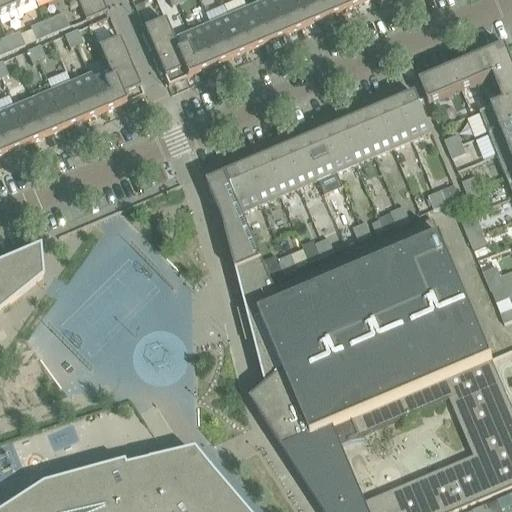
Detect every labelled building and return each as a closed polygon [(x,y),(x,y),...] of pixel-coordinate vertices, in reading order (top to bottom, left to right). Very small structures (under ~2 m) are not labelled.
[(0,0),(0,19),(45,0),(75,0),(85,23),(107,14),(100,0),(0,0)] [(178,7),(174,0),(167,0),(171,10),(178,7)] [(300,33),(286,0),(273,0),(265,3),(281,41),(300,33)] [(319,25),(308,0),(286,0),(300,33),(319,25)] [(338,17),(330,0),(308,0),(319,25),(338,17)] [(357,9),(352,0),(330,0),(338,17),(357,9)] [(352,0),(357,9),(375,2),(374,0),(352,0)] [(402,0),(374,0),(375,2),(378,10),(402,0)] [(281,41),(265,3),(246,11),(262,49),(281,41)] [(262,49),(246,11),(227,19),(243,57),(262,49)] [(69,30),(63,16),(56,19),(62,33),(69,30)] [(62,33),(56,19),(49,22),(55,36),(62,33)] [(243,57),(227,19),(209,27),(225,65),(243,57)] [(55,36),(49,22),(43,24),(49,39),(55,36)] [(172,43),(164,23),(143,32),(144,35),(142,36),(149,53),(151,52),(153,56),(173,48),(171,44),(172,43)] [(49,39),(43,24),(36,27),(42,41),(49,39)] [(42,41),(36,27),(29,30),(35,44),(42,41)] [(225,65),(209,27),(190,35),(206,73),(225,65)] [(83,47),(77,33),(70,36),(76,50),(83,47)] [(24,49),(19,35),(12,38),(18,52),(24,49)] [(206,73),(190,35),(172,43),(171,44),(173,48),(187,81),(192,79),(206,73)] [(76,50),(70,36),(64,39),(69,53),(76,50)] [(18,52),(12,38),(5,40),(11,54),(18,52)] [(11,54),(5,40),(0,42),(0,46),(5,57),(11,54)] [(130,61),(123,44),(120,45),(118,42),(97,51),(106,71),(107,71),(109,75),(129,66),(127,62),(130,61)] [(187,81),(173,48),(153,56),(155,61),(152,62),(160,78),(162,77),(167,90),(187,81)] [(45,63),(39,49),(33,52),(39,66),(45,63)] [(511,103),(511,66),(506,51),(486,59),(494,80),(493,80),(504,106),(504,107),(511,103)] [(39,66),(33,52),(26,55),(32,69),(39,66)] [(494,80),(486,59),(453,73),(462,93),(493,80),(494,80)] [(138,88),(141,87),(133,70),(131,71),(129,66),(109,75),(123,109),(143,100),(138,88)] [(123,109),(109,75),(107,71),(106,71),(88,78),(104,116),(119,110),(123,109)] [(462,93),(453,73),(420,87),(429,108),(462,93)] [(104,116),(88,78),(69,86),(86,124),(104,116)] [(86,124),(69,86),(51,94),(67,132),(86,124)] [(67,132),(51,94),(32,102),(48,140),(67,132)] [(432,136),(418,104),(416,99),(396,107),(412,145),(432,136)] [(48,140),(32,102),(13,110),(29,148),(48,140)] [(511,128),(511,103),(504,107),(504,106),(480,115),(488,138),(511,128)] [(412,145),(396,107),(377,115),(393,153),(412,145)] [(29,148),(13,110),(0,115),(0,131),(10,156),(29,148)] [(393,153),(377,115),(359,123),(375,161),(393,153)] [(375,161),(359,123),(340,131),(356,169),(375,161)] [(511,152),(511,128),(488,138),(497,159),(511,152)] [(0,160),(10,156),(0,131),(0,160)] [(356,169),(340,131),(321,139),(337,177),(356,169)] [(462,148),(458,138),(444,144),(448,154),(462,148)] [(337,177),(321,139),(302,147),(318,185),(337,177)] [(318,185),(302,147),(284,155),(300,193),(318,185)] [(466,157),(462,148),(448,154),(452,163),(466,157)] [(511,177),(511,152),(497,159),(505,180),(511,177)] [(300,193),(284,155),(265,163),(281,201),(300,193)] [(281,201),(265,163),(246,171),(247,172),(262,208),(281,201)] [(262,208),(247,172),(227,181),(238,209),(242,217),(262,208)] [(238,209),(227,181),(226,179),(207,187),(214,202),(220,216),(238,209)] [(480,190),(476,180),(462,186),(466,196),(480,190)] [(460,203),(454,189),(441,195),(447,209),(460,203)] [(484,199),(480,190),(466,196),(470,205),(484,199)] [(447,209),(441,195),(434,197),(440,211),(447,209)] [(440,211),(434,197),(428,200),(434,214),(440,211)] [(250,236),(242,217),(238,209),(220,216),(223,222),(229,245),(250,236)] [(410,224),(404,210),(397,213),(403,227),(410,224)] [(403,227),(397,213),(390,216),(396,230),(403,227)] [(492,361),(433,223),(273,291),(270,283),(262,265),(262,264),(236,275),(265,390),(250,403),(281,451),(332,429),(340,448),(449,402),(441,383),(492,361)] [(372,240),(366,226),(359,229),(365,243),(372,240)] [(483,238),(479,228),(465,234),(469,244),(483,238)] [(365,243),(359,229),(353,232),(359,246),(365,243)] [(262,264),(250,236),(229,245),(235,269),(234,269),(236,275),(262,264)] [(487,247),(483,238),(469,244),(473,253),(487,247)] [(334,256),(328,242),(322,245),(328,259),(334,256)] [(328,259),(322,245),(315,248),(321,262),(328,259)] [(241,511),(209,474),(208,474),(192,454),(193,454),(192,453),(186,454),(183,455),(146,464),(140,465),(124,469),(122,465),(41,488),(18,502),(17,501),(0,511),(0,313),(42,280),(40,248),(39,248),(0,264),(0,511),(241,511)] [(297,272),(291,258),(284,261),(290,275),(297,272)] [(284,278),(278,264),(276,259),(262,265),(270,283),(284,278)] [(290,275),(284,261),(278,264),(284,278),(290,275)] [(501,280),(496,270),(482,276),(487,286),(501,280)] [(505,289),(501,280),(487,286),(491,295),(505,289)] [(511,324),(511,313),(500,318),(504,328),(511,324)] [(460,511),(511,490),(511,411),(492,364),(493,364),(492,361),(441,383),(449,402),(474,459),(365,506),(340,448),(332,429),(281,451),(321,511),(460,511)] [(501,511),(497,503),(485,508),(486,511),(501,511)]
